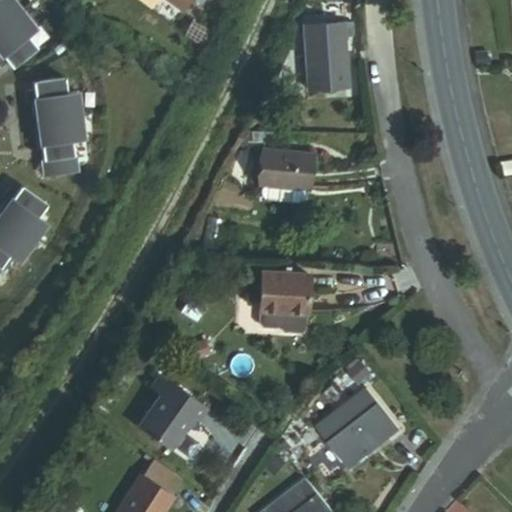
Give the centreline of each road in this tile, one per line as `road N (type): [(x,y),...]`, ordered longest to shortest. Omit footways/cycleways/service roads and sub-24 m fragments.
road 1 (tertiary): [(433,0),(448,102),(486,228),(511,280)]
road 2 (residential): [(511,395),(426,511)]
